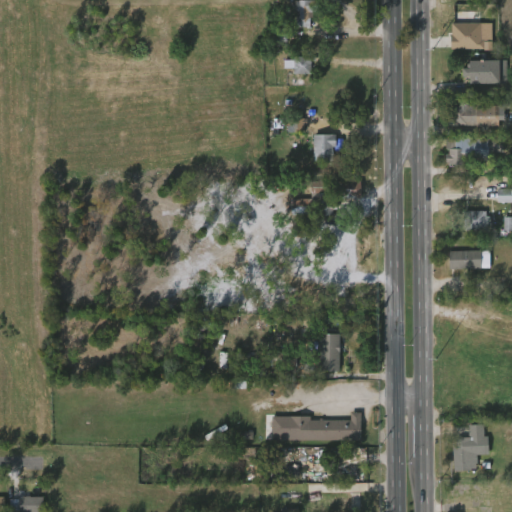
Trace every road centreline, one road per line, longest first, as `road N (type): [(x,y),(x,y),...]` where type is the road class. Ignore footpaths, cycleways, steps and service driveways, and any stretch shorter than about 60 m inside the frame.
road 1 (secondary): [(387,0),(389,511)]
road 2 (secondary): [(425,399),(422,0)]
